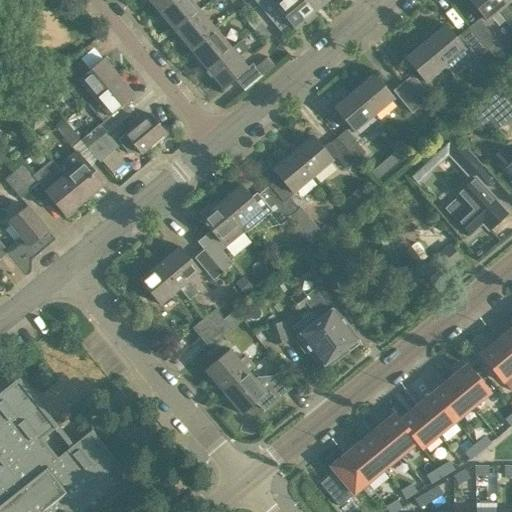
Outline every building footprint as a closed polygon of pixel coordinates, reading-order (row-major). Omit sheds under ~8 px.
[(147,0),(158,13),(172,0),(147,0)] [(172,0),(158,13),(173,31),(198,10),(189,0),(172,0)] [(270,0),(253,0),(276,28),(286,20),(293,29),(303,21),(306,24),(315,17),(313,13),(301,0),(277,0),(273,4),(270,0)] [(301,0),(313,13),(328,0),(301,0)] [(511,20),(511,13),(505,5),(501,0),(468,0),(486,21),(497,12),(507,25),(511,20)] [(173,31),(189,50),(214,29),(198,10),(173,31)] [(242,17),(253,30),(261,24),(250,11),(242,17)] [(478,19),(468,28),(486,51),(497,42),(478,19)] [(486,51),(468,28),(455,39),(443,25),(440,22),(428,31),(429,33),(421,39),(423,42),(444,67),(451,74),(475,55),(478,58),(486,51)] [(261,24),(253,30),(263,42),(271,36),(261,24)] [(189,50),(205,70),(230,49),(214,29),(189,50)] [(230,49),(205,70),(221,89),(246,68),(238,57),(248,49),(240,40),(230,49)] [(444,67),(423,42),(404,58),(425,83),(444,67)] [(78,94),(88,105),(119,79),(102,59),(85,73),(76,63),(58,78),(67,90),(68,89),(74,97),(78,94)] [(264,59),(254,68),(262,77),(272,68),(264,59)] [(372,74),(352,91),(373,116),(393,100),(372,74)] [(412,74),(402,83),(421,106),(431,98),(412,74)] [(119,79),(88,105),(102,122),(133,96),(119,79)] [(421,106),(402,83),(392,91),(411,114),(421,106)] [(477,108),(496,130),(511,116),(511,104),(500,89),(477,108)] [(373,116),(352,91),(333,107),(353,132),(373,116)] [(0,114),(11,115),(12,100),(0,99),(0,114)] [(123,135),(139,154),(164,133),(148,114),(123,135)] [(71,148),(80,140),(65,122),(55,129),(71,148)] [(80,140),(87,148),(106,133),(98,125),(80,140)] [(346,130),(335,138),(354,161),(365,152),(346,130)] [(106,133),(87,148),(99,163),(117,147),(106,133)] [(311,136),(291,153),(312,178),(331,161),(335,157),(345,169),(354,161),(335,138),(329,143),(325,146),(319,146),(311,136)] [(442,152),(468,180),(482,166),(457,139),(442,152)] [(503,170),(511,180),(511,144),(509,142),(497,152),(509,165),(503,170)] [(75,152),(58,167),(85,200),(102,185),(75,152)] [(271,169),(279,178),(265,189),(269,194),(270,193),(289,216),(298,208),(288,197),(312,178),(291,153),(271,169)] [(14,172),(29,190),(37,183),(65,216),(85,200),(58,167),(57,167),(50,160),(32,176),(22,165),(14,172)] [(380,183),(391,174),(381,162),(370,171),(380,183)] [(425,174),(414,163),(406,171),(417,182),(425,174)] [(19,199),(29,190),(14,172),(4,180),(19,199)] [(457,195),(457,196),(446,207),(470,234),(482,223),(488,229),(505,213),(474,179),(457,195)] [(239,185),(219,202),(240,227),(244,232),(245,234),(269,214),(278,225),(289,216),(270,193),(269,194),(265,189),(252,200),(239,185)] [(227,246),(244,232),(240,227),(219,202),(211,209),(208,205),(198,213),(201,217),(200,218),(213,233),(199,245),(203,250),(222,272),(232,264),(221,251),(227,246)] [(7,222),(28,247),(47,231),(26,206),(7,222)] [(324,237),(316,227),(306,236),(314,245),(324,237)] [(433,279),(459,259),(449,247),(424,266),(420,261),(420,262),(409,248),(410,247),(400,235),(378,251),(388,264),(400,255),(408,264),(393,276),(410,297),(433,279)] [(199,272),(178,247),(158,263),(179,289),(178,289),(187,300),(196,293),(187,282),(199,272)] [(222,272),(203,250),(193,258),(212,281),(222,272)] [(179,289),(158,263),(138,280),(159,305),(178,289),(179,289)] [(307,306),(311,311),(314,315),(317,313),(348,352),(357,344),(355,341),(357,339),(333,306),(332,307),(327,301),(338,293),(319,267),(307,276),(313,283),(301,291),(311,303),(307,306)] [(306,305),(307,306),(311,303),(301,291),(300,289),(288,297),(299,311),(306,305)] [(191,328),(200,339),(223,320),(214,309),(191,328)] [(314,315),(311,311),(290,327),(296,335),(296,336),(298,339),(295,342),(303,353),(307,351),(320,368),(322,366),(325,369),(348,352),(317,313),(314,315)] [(223,320),(200,339),(208,348),(231,329),(223,320)] [(268,326),(274,345),(287,341),(281,322),(268,326)] [(511,326),(496,340),(511,359),(511,326)] [(479,354),(501,381),(511,372),(511,359),(496,340),(479,354)] [(222,392),(247,372),(253,367),(245,357),(239,362),(229,350),(204,371),(222,392)] [(448,379),(471,406),(488,392),(466,365),(448,379)] [(247,372),(222,392),(240,414),(254,403),(264,411),(294,386),(281,369),(273,376),(256,377),(253,379),(247,372)] [(0,511),(77,511),(125,480),(89,429),(52,454),(41,437),(52,429),(16,377),(0,387),(0,511)] [(432,393),(454,420),(471,406),(448,379),(432,393)] [(415,407),(437,434),(454,420),(432,393),(415,407)] [(399,420),(421,448),(437,434),(415,407),(399,420)] [(399,456),(416,442),(394,414),(376,428),(399,456)] [(360,442),(382,469),(399,456),(376,428),(360,442)] [(483,436),(474,444),(480,451),(490,443),(483,436)] [(366,483),(382,469),(360,442),(343,456),(366,483)] [(474,444),(464,452),(470,459),(480,451),(474,444)] [(343,456),(330,466),(334,471),(319,483),(338,506),(366,483),(343,456)] [(447,461),(436,467),(442,476),(453,469),(447,461)] [(436,467),(425,474),(431,483),(442,476),(436,467)] [(474,476),(487,476),(487,467),(474,467),(474,476)] [(464,470),(453,476),(458,485),(469,478),(464,470)] [(410,483),(399,490),(404,499),(415,492),(410,483)] [(437,486),(426,492),(431,501),(442,494),(437,486)] [(426,492),(415,499),(420,508),(431,501),(426,492)] [(395,499),(384,506),(387,511),(393,511),(400,508),(395,499)]
